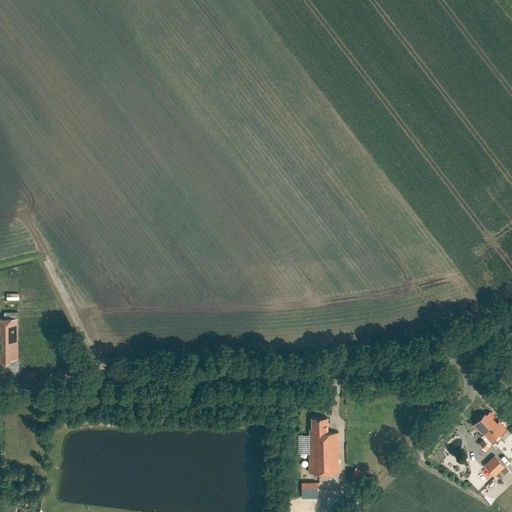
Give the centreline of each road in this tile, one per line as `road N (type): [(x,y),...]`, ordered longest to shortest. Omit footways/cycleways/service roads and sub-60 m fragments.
road 1 (tertiary): [(0,383),(341,376),(458,354)]
road 2 (unclassified): [(357,511),(464,399),(470,386),(458,354)]
